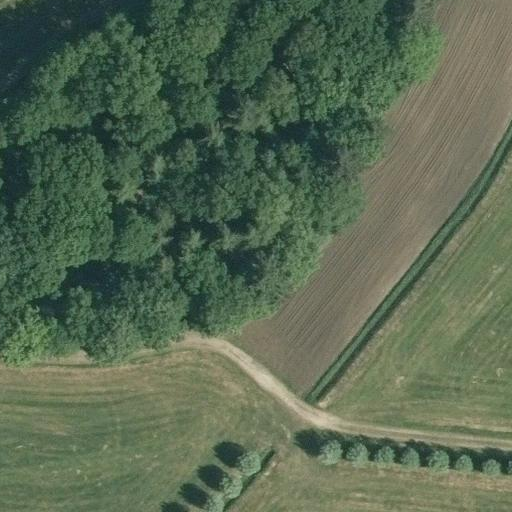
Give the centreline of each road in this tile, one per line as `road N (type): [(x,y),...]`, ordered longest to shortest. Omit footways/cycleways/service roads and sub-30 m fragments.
road 1 (track): [(0,349),(59,356),(218,341),(308,417),(511,446)]
road 2 (track): [(116,0),(0,81)]
